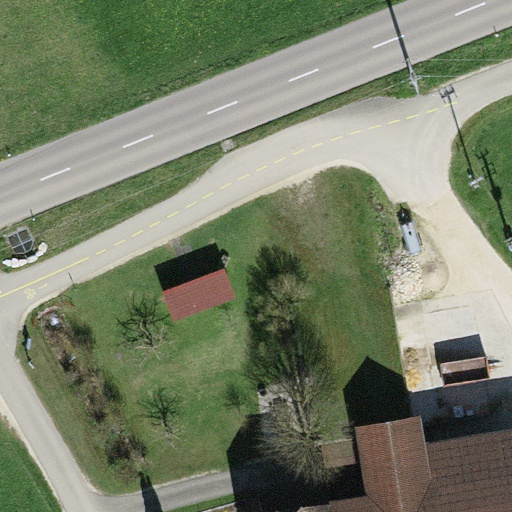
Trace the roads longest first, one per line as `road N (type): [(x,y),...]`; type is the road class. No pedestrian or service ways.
road 1 (track): [(511,77),(259,172),(0,301)]
road 2 (tertiary): [(497,0),(0,194)]
road 3 (track): [(82,511),(0,360)]
